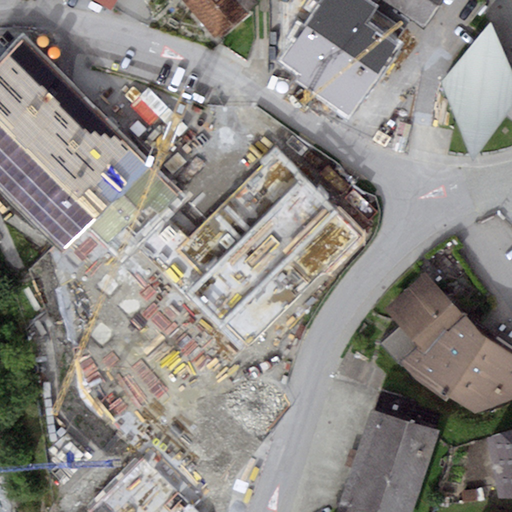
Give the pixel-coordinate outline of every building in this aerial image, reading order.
[(117,0),(96,0),(111,9),(117,0)] [(182,0),(189,8),(199,0),(182,0)] [(199,0),(189,8),(215,38),(258,2),(255,0),(199,0)] [(396,45),(364,22),(374,8),(362,0),(323,0),(281,62),(351,110),(396,45)] [(290,0),(282,13),(301,25),(316,0),(290,0)] [(383,0),(425,28),(444,0),(383,0)] [(511,105),(511,73),(490,22),(440,83),(471,157),(511,105)] [(0,186),(65,251),(69,247),(90,226),(150,166),(40,57),(23,73),(6,56),(0,61),(0,186)] [(239,342),(358,220),(277,142),(158,264),(239,342)] [(191,206),(150,166),(90,226),(131,267),(191,206)] [(69,247),(65,251),(41,276),(62,329),(96,317),(69,247)] [(384,310),(400,327),(425,353),(466,315),(425,272),(384,310)] [(511,354),(485,338),(466,315),(425,353),(400,327),(382,345),(401,363),(475,414),(511,400),(511,354)] [(414,511),(439,431),(371,410),(339,511),(414,511)] [(511,432),(489,440),(501,497),(511,495),(511,432)] [(207,511),(111,461),(83,511),(207,511)]
